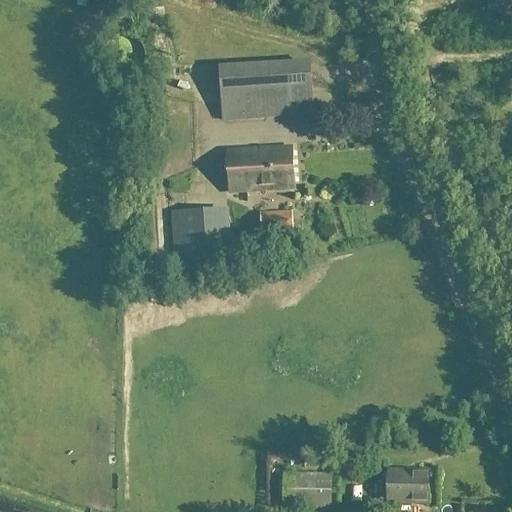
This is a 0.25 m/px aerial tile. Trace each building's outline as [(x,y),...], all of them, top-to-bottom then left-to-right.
[(511,0),(500,0),(502,15),(511,14),(511,0)] [(223,122),(313,116),(309,66),(219,72),(223,122)] [(294,189),(291,149),(227,153),(230,193),(294,189)] [(218,260),(214,211),(171,214),(175,263),(218,260)] [(291,230),(290,214),(259,215),(260,232),(291,230)] [(429,505),(430,473),(388,472),(387,504),(429,505)] [(282,509),(330,510),(331,477),(283,476),(282,509)]
